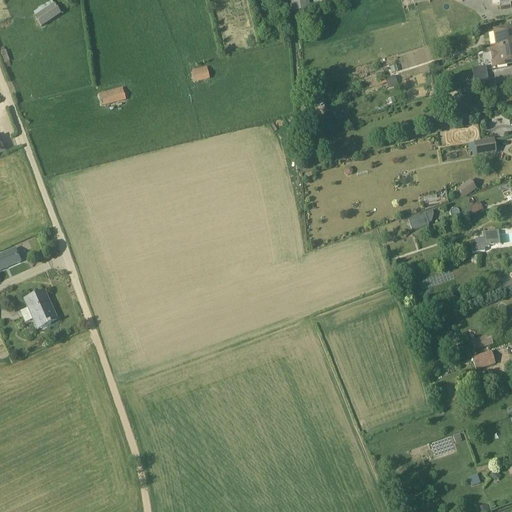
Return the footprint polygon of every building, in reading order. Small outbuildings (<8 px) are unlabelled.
[(54,5),(35,18),(41,27),(60,15),(54,5)] [(421,11),(429,41),(452,34),(447,16),(436,20),(432,8),(421,11)] [(511,45),(511,27),(494,31),(496,48),(511,45)] [(511,45),(496,48),(490,49),(493,68),(511,64),(511,45)] [(207,68),(192,72),(195,83),(209,79),(207,68)] [(123,89),(99,95),(102,106),(125,100),(123,89)] [(327,110),(324,102),(319,104),(321,111),(327,110)] [(471,119),(470,114),(465,116),(461,105),(455,107),(461,122),(471,119)] [(478,138),(478,124),(467,125),(467,122),(465,122),(466,139),(478,138)] [(494,140),(468,144),(469,150),(472,150),(473,157),(496,153),(494,140)] [(471,181),(457,191),(463,200),(477,189),(471,181)] [(478,203),(469,209),(472,215),(473,216),(483,210),(478,203)] [(429,226),(428,224),(425,215),(414,219),(408,221),(412,232),(429,226)] [(483,234),(484,245),(485,246),(472,250),(473,255),(485,253),(485,250),(490,249),(490,247),(494,247),(492,233),(483,234)] [(15,249),(0,255),(0,271),(21,262),(15,249)] [(511,279),(511,277),(492,282),(495,292),(511,286),(511,279)] [(51,324),(57,321),(45,292),(25,301),(38,331),(51,325),(51,324)] [(462,299),(436,308),(438,315),(465,307),(462,299)] [(471,341),(474,351),(475,351),(493,345),(490,335),(471,341)] [(494,364),(491,353),(472,359),(476,370),(485,367),(486,372),(496,369),(494,364)] [(498,475),(493,471),(489,477),(493,481),(498,475)] [(476,475),(469,478),(472,486),(479,484),(476,475)]
